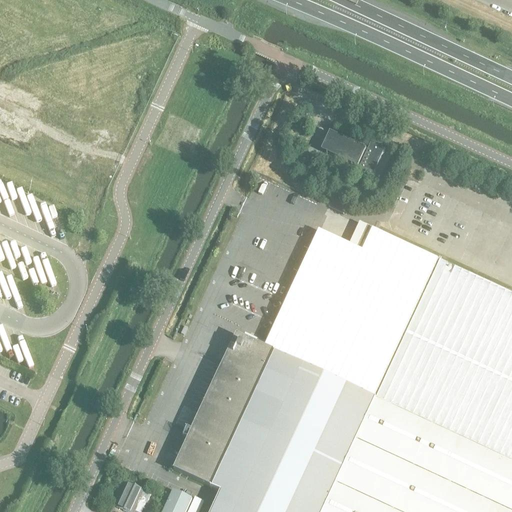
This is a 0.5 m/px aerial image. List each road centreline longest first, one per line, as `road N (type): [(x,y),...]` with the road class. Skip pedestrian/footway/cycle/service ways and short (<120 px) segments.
road 1 (unclassified): [(74,511),(287,59)]
road 2 (unclassified): [(0,466),(17,459),(115,250),(124,226),(120,183),(199,20)]
road 3 (unknown): [(190,355),(251,221),(273,206),(385,214),(511,275)]
road 4 (unclassified): [(511,164),(287,59)]
road 5 (trunk): [(289,0),(511,100)]
road 6 (trunk): [(511,77),(345,0)]
road 7 (unknown): [(115,423),(138,434),(159,425),(190,355)]
